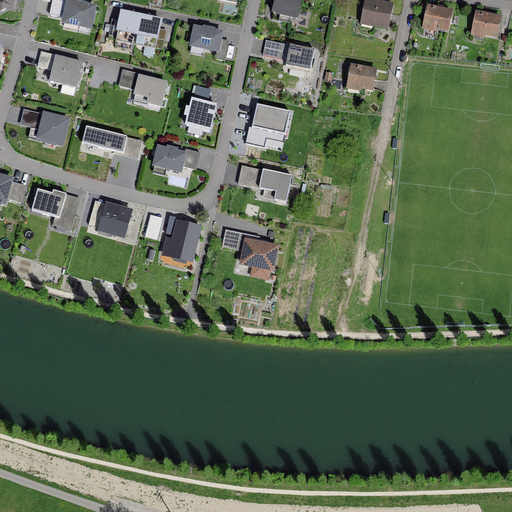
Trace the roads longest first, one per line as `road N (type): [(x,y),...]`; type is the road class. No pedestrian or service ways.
road 1 (track): [(0,273),(77,298),(209,323),(346,335),(511,330)]
road 2 (residential): [(258,0),(212,192),(179,204),(9,159),(0,133)]
road 3 (unknown): [(250,34),(109,6)]
road 4 (residential): [(0,120),(30,0)]
